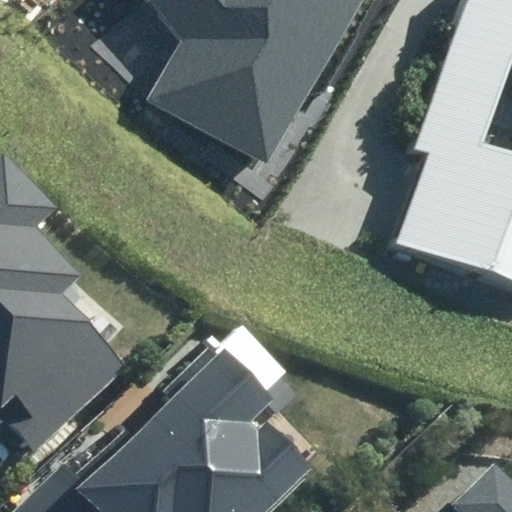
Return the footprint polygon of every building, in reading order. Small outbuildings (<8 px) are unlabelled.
[(266,164),(356,0),(144,0),(178,40),(146,99),(266,164)] [(511,0),(469,0),(423,145),(436,150),(407,240),(511,273),(511,0)] [(0,411),(33,447),(123,364),(59,295),(78,278),(34,230),(57,208),(7,154),(0,160),(0,411)] [(62,463),(12,511),(264,511),(310,467),(268,425),(263,430),(253,420),(274,399),(225,351),(221,355),(211,345),(167,389),(176,398),(136,439),(124,427),(76,476),(62,463)] [(511,511),(511,481),(494,464),(446,511),(511,511)]
